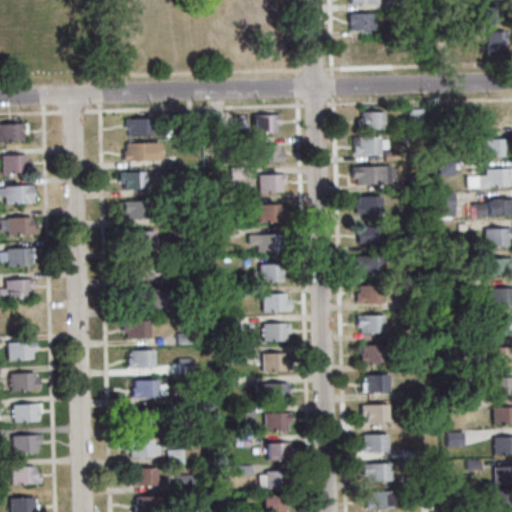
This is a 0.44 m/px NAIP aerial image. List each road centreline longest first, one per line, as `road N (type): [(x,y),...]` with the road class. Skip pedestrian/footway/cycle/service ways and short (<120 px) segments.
road 1 (residential): [(511,81),(0,97)]
road 2 (residential): [(325,511),(310,0)]
road 3 (residential): [(79,511),(71,95)]
